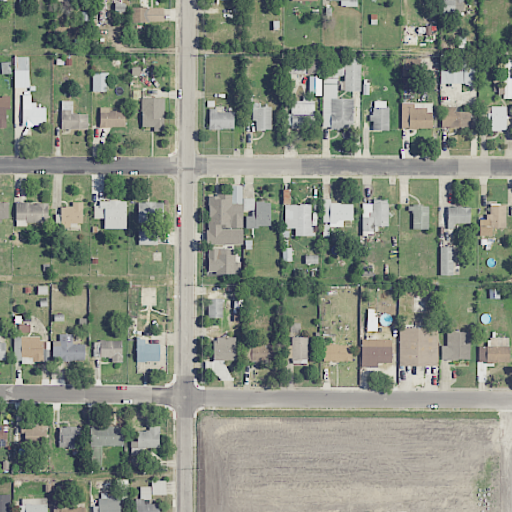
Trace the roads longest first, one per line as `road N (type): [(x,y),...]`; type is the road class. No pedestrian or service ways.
road 1 (residential): [(511,399),(0,393)]
road 2 (residential): [(511,167),(0,164)]
road 3 (residential): [(185,511),(187,0)]
